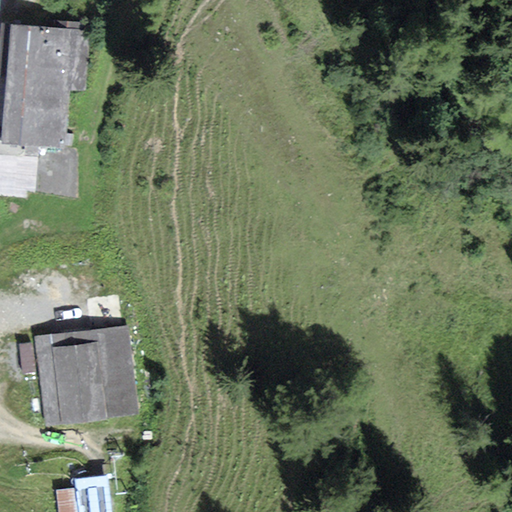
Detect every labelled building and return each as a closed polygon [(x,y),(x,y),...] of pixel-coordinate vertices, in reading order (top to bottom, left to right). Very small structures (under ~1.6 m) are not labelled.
[(84,89),(89,29),(11,22),(1,138),(64,144),(69,88),(84,89)] [(127,324),(33,336),(45,427),(138,415),(127,324)] [(33,342),(19,344),(23,373),(37,372),(33,342)] [(116,511),(110,468),(74,473),(80,511),(116,511)] [(77,511),(75,488),(56,490),(58,511),(77,511)]
